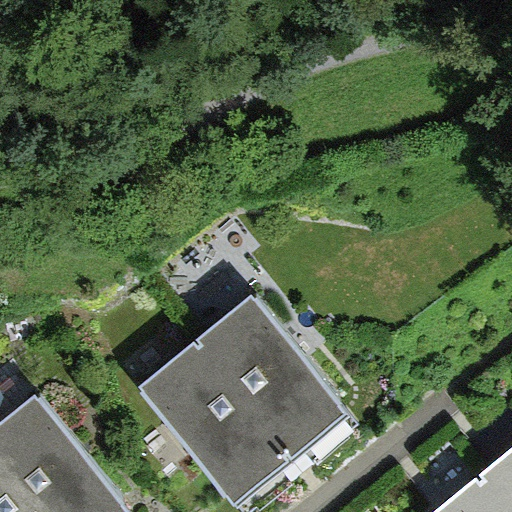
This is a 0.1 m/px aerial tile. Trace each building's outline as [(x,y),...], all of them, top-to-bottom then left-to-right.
[(255,299),(200,344),(291,456),(347,411),(255,299)] [(200,344),(147,387),(238,499),(291,456),(200,344)] [(38,399),(0,430),(0,464),(38,511),(129,511),(130,511),(38,399)] [(511,511),(511,454),(482,478),(508,511),(511,511)] [(38,511),(0,464),(0,511),(38,511)] [(508,511),(482,478),(438,511),(508,511)]
